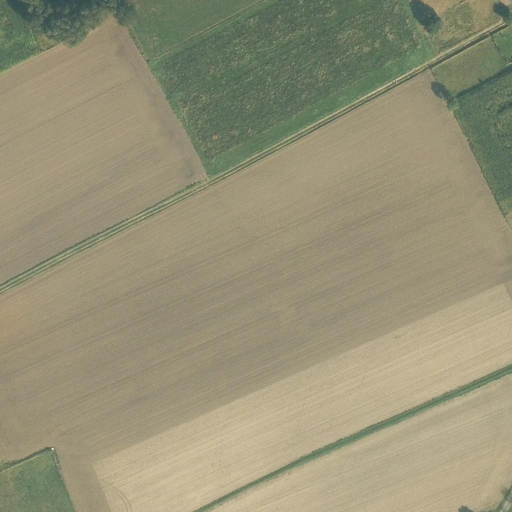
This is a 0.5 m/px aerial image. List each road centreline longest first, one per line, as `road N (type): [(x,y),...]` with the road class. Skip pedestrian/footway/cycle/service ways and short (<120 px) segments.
road 1 (track): [(511,18),(0,295)]
road 2 (track): [(198,511),(511,369)]
